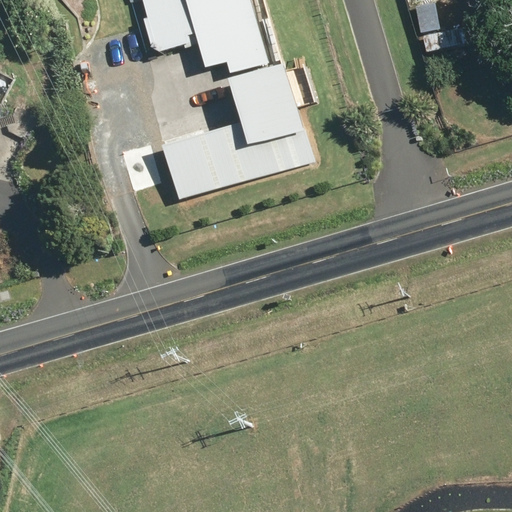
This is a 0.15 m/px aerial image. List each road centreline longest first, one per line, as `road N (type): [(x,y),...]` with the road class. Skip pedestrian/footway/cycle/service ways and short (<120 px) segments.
road 1 (tertiary): [(0,352),(424,227)]
road 2 (residential): [(424,227),(359,0)]
